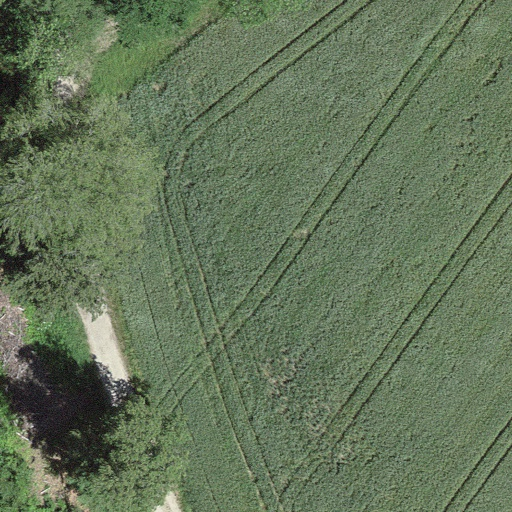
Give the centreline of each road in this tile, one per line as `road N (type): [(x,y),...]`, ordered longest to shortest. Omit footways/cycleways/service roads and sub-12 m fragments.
road 1 (track): [(46,0),(68,112),(177,511)]
road 2 (track): [(68,112),(168,0)]
